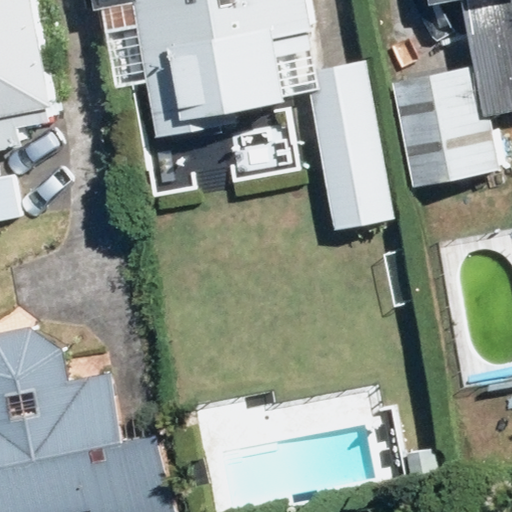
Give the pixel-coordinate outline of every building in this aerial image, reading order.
[(0,0),(0,112),(64,101),(45,0),(0,0)] [(323,0),(108,0),(110,4),(128,0),(147,0),(173,132),(253,117),(251,103),(304,93),(292,29),(328,23),(323,0)] [(511,154),(503,107),(511,104),(511,0),(477,0),(488,58),(404,74),(424,181),(511,165),(511,154)] [(407,214),(377,55),(317,66),(347,225),(407,214)] [(0,219),(32,213),(23,169),(0,173),(0,219)] [(122,366),(83,374),(77,346),(45,320),(1,329),(0,330),(0,511),(64,511),(101,505),(103,511),(119,511),(137,508),(137,511),(182,511),(190,511),(173,427),(136,435),(122,366)]
